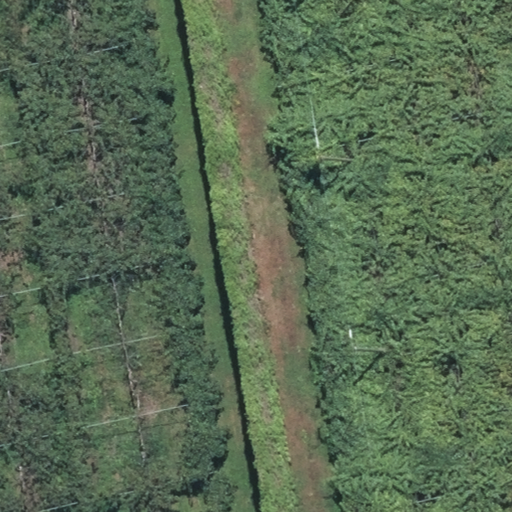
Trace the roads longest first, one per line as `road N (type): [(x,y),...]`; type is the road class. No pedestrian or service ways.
road 1 (track): [(198,0),(281,511)]
road 2 (track): [(262,0),(344,511)]
